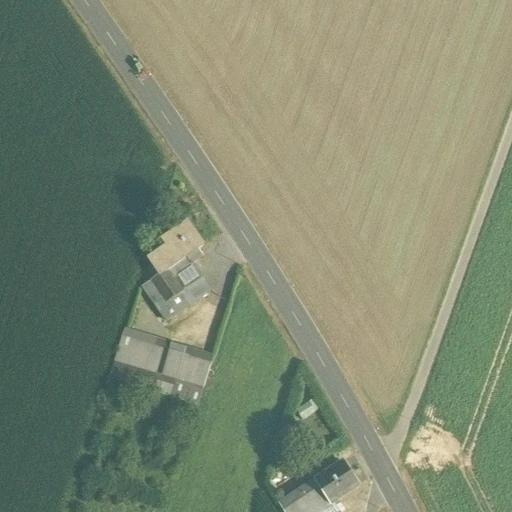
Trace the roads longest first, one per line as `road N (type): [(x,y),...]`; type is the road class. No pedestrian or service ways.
road 1 (tertiary): [(403,511),(266,272),(84,0)]
road 2 (track): [(511,123),(384,474)]
